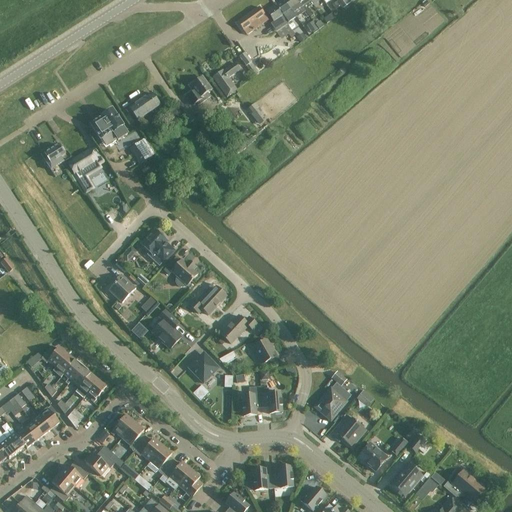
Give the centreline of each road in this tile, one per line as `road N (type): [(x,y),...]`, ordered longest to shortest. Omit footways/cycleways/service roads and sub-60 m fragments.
road 1 (residential): [(233,439),(198,424),(84,316),(0,185)]
road 2 (residential): [(27,126),(204,12)]
road 3 (unclassified): [(247,292),(151,213),(98,266)]
road 4 (unclassified): [(291,437),(305,369),(247,292)]
road 5 (residential): [(0,495),(53,450),(80,444),(127,395)]
road 6 (tertiary): [(0,84),(118,10)]
road 7 (unclassified): [(127,395),(218,475)]
